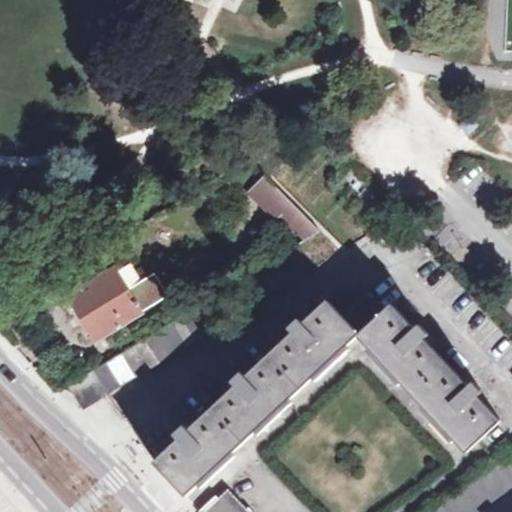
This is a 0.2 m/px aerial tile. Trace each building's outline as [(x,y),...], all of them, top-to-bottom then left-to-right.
[(267,178),(254,190),(306,243),(320,234),(267,178)] [(72,387),(86,409),(312,271),(298,247),(187,315),(72,387)] [(140,256),(120,267),(109,249),(97,256),(108,275),(73,296),(99,340),(167,300),(140,256)] [(503,422),(480,397),(484,393),(475,383),(471,387),(426,339),(430,336),(420,325),(416,329),(394,305),(386,312),(367,292),(343,314),(330,300),(304,325),(300,320),(289,330),(294,334),(247,378),(243,373),(233,383),(238,387),(191,431),(186,426),(176,435),(181,440),(157,463),(189,497),(361,337),(469,454),(503,422)] [(511,454),(434,511),(481,511),(511,489),(511,454)] [(249,511),(229,490),(204,511),(249,511)]
